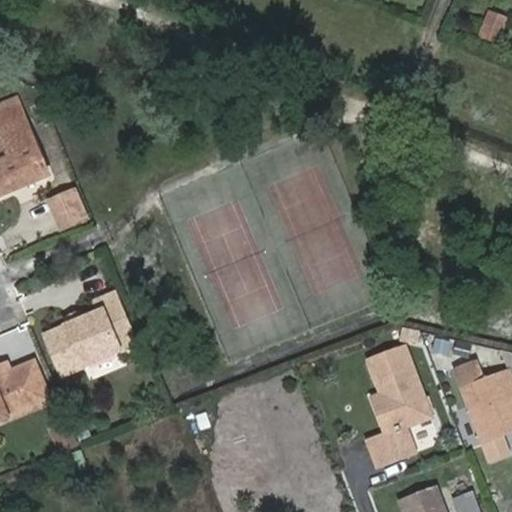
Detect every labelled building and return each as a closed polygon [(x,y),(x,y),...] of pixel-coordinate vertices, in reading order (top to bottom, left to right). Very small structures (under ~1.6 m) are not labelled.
[(479,35),(500,44),(511,18),(490,10),(479,35)] [(15,94),(0,99),(0,125),(1,129),(25,119),(15,94)] [(26,178),(29,184),(49,176),(25,119),(1,129),(6,143),(0,145),(0,196),(14,191),(11,185),(26,178)] [(218,135),(226,154),(244,146),(237,128),(218,135)] [(14,191),(29,184),(26,178),(11,185),(14,191)] [(65,207),(74,228),(88,222),(78,201),(65,207)] [(79,321),(68,325),(46,334),(62,374),(135,344),(114,293),(94,301),(99,313),(79,321)] [(65,318),(68,325),(79,321),(76,313),(65,318)] [(404,348),(368,362),(381,394),(386,406),(377,410),(386,433),(368,440),(378,467),(415,452),(406,427),(431,417),(404,348)] [(0,421),(49,402),(32,361),(8,371),(4,362),(0,363),(0,421)] [(511,379),(468,397),(487,449),(506,442),(505,439),(511,435),(511,379)] [(381,394),(371,397),(377,410),(386,406),(381,394)] [(72,425),(56,432),(66,456),(82,449),(72,425)] [(448,484),(454,498),(473,490),(468,476),(448,484)] [(398,502),(401,511),(449,511),(439,486),(398,502)] [(481,511),(473,490),(454,498),(459,511),(481,511)]
